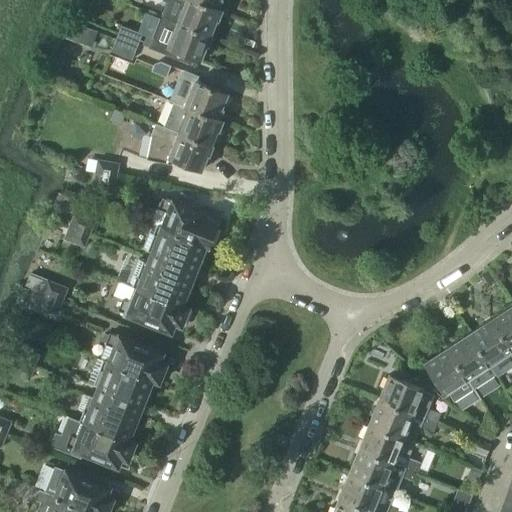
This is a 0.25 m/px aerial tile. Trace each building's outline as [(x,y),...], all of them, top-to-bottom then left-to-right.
[(218,22),(222,12),(193,0),(164,0),(169,2),(163,16),(212,36),(212,35),(210,34),(215,21),(218,22)] [(193,0),(222,12),(222,10),(219,9),(222,1),(220,0),(193,0)] [(208,45),(212,36),(163,16),(161,15),(149,47),(192,64),(194,58),(200,60),(206,44),(208,45)] [(98,31),(70,21),(64,38),(92,48),(98,31)] [(142,34),(122,25),(117,37),(138,45),(142,34)] [(112,50),(132,58),(138,45),(117,37),(112,50)] [(227,94),(193,80),(183,105),(222,121),(223,120),(219,119),(223,109),(221,109),(227,94)] [(161,96),(172,100),(175,91),(165,87),(161,96)] [(173,103),(164,126),(211,145),(217,130),(218,130),(222,121),(183,105),(182,107),(173,103)] [(113,108),(109,119),(120,124),(124,113),(113,108)] [(146,160),(172,165),(173,159),(201,171),(207,155),(208,156),(212,145),(211,145),(164,126),(155,123),(151,133),(152,133),(151,136),(146,160)] [(85,171),(95,173),(115,176),(117,164),(87,158),(85,171)] [(93,187),(112,190),(115,176),(95,173),(93,187)] [(165,212),(159,226),(205,244),(209,246),(219,220),(162,198),(158,209),(165,212)] [(93,220),(74,213),(69,226),(88,234),(93,220)] [(142,249),(140,254),(147,257),(193,275),(205,244),(159,226),(152,223),(141,249),(142,249)] [(64,238),(84,245),(88,234),(69,226),(64,238)] [(126,283),(135,287),(181,305),(193,275),(147,257),(145,261),(124,253),(117,270),(129,275),(126,283)] [(24,286),(31,289),(31,287),(62,299),(67,288),(30,273),(24,286)] [(26,300),(38,305),(57,313),(62,299),(31,287),(31,289),(26,300)] [(181,305),(135,287),(129,301),(123,299),(119,310),(171,331),(174,322),(181,324),(188,307),(181,305)] [(511,307),(491,321),(511,352),(511,307)] [(502,357),(508,368),(510,366),(511,369),(511,352),(491,321),(469,335),(489,366),(502,357)] [(110,332),(109,335),(104,333),(101,341),(115,347),(109,362),(152,379),(159,381),(166,364),(159,361),(162,354),(110,332)] [(495,376),(489,366),(469,335),(447,349),(473,390),(495,376)] [(39,354),(19,346),(15,359),(34,366),(39,354)] [(425,363),(445,394),(447,392),(454,403),(474,390),(473,390),(447,349),(425,363)] [(10,372),(29,379),(34,366),(15,359),(10,372)] [(100,369),(106,372),(97,392),(139,409),(152,379),(109,362),(104,359),(100,369)] [(381,392),(383,392),(379,401),(436,424),(441,414),(428,408),(429,406),(420,403),(424,392),(421,391),(422,388),(388,374),(381,392)] [(83,412),(80,420),(85,422),(127,440),(139,409),(97,392),(95,398),(83,394),(77,409),(83,412)] [(376,408),(375,407),(368,425),(414,443),(420,427),(433,432),(436,424),(379,401),(376,408)] [(10,421),(0,416),(0,430),(6,433),(10,421)] [(127,440),(85,422),(80,420),(80,421),(74,419),(73,420),(67,417),(60,434),(55,432),(49,446),(80,458),(83,452),(117,465),(121,456),(128,459),(135,443),(127,440)] [(362,440),(363,441),(360,449),(416,472),(420,463),(408,458),(414,443),(368,425),(362,440)] [(486,456),(490,446),(491,441),(471,433),(465,449),(486,456)] [(357,457),(355,456),(348,473),(395,492),(401,476),(413,481),(416,472),(360,449),(357,457)] [(67,471),(57,496),(97,511),(107,511),(113,498),(105,495),(108,487),(67,471)] [(342,489),(344,490),(340,499),(372,511),(400,511),(401,511),(389,507),(395,492),(348,473),(342,489)] [(453,488),(445,510),(450,511),(464,511),(471,495),(453,488)] [(52,506),(49,511),(97,511),(57,496),(51,494),(47,504),(52,506)] [(332,511),(372,511),(340,499),(337,507),(335,506),(332,511)] [(511,511),(511,502),(507,500),(502,511),(511,511)]
